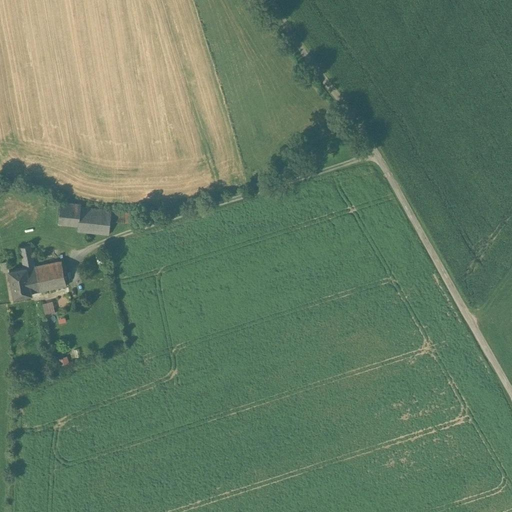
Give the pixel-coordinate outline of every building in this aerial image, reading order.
[(57,221),(82,224),(84,208),(59,204),(57,221)] [(114,211),(84,208),(82,224),(81,231),(111,235),(114,211)] [(40,290),(35,267),(34,260),(7,266),(14,296),(40,290)] [(61,261),(35,267),(40,290),(66,285),(61,261)] [(52,300),(42,302),(45,314),(55,312),(52,300)]
